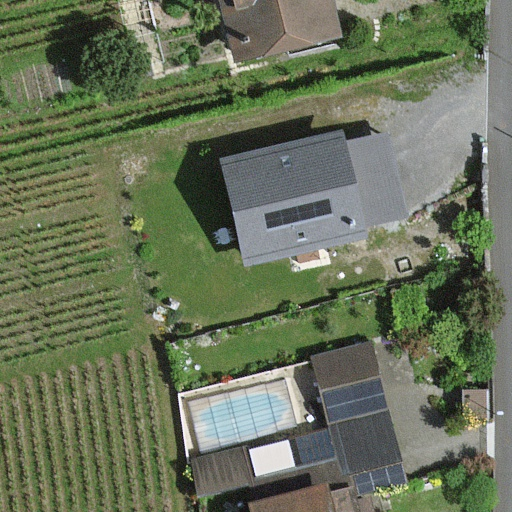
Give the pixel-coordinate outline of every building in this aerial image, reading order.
[(145,0),(119,0),(127,34),(151,28),(145,0)] [(224,0),(218,2),(233,61),(331,35),(321,0),(224,0)] [(377,132),(220,170),(243,263),(400,226),(377,132)] [(392,461),(363,353),(316,365),(335,435),(241,459),(239,450),(192,462),(201,496),(255,482),(257,491),(349,466),(350,471),(392,461)] [(484,423),(483,393),(461,394),(463,424),(484,423)] [(314,495),(246,511),(347,511),(344,498),(317,505),(314,495)]
